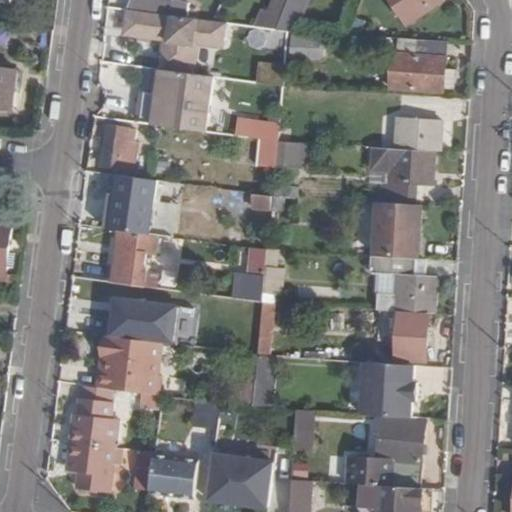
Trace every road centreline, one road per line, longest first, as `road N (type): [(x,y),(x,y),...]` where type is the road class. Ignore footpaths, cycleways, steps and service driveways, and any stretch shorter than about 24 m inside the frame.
road 1 (residential): [(468,511),(496,0)]
road 2 (residential): [(60,169),(16,511)]
road 3 (residential): [(84,0),(60,169)]
